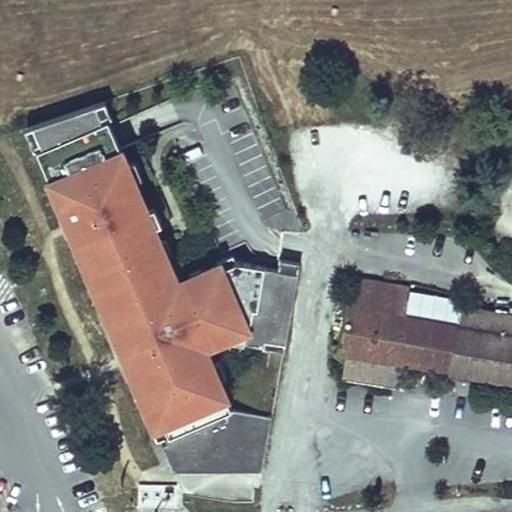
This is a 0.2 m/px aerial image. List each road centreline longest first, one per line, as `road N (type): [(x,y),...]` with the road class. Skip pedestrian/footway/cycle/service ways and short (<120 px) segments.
road 1 (unknown): [(137,118),(212,98),(273,231),(336,274)]
road 2 (unknown): [(336,274),(345,177),(353,166),(432,161)]
road 3 (unknown): [(336,274),(461,281)]
